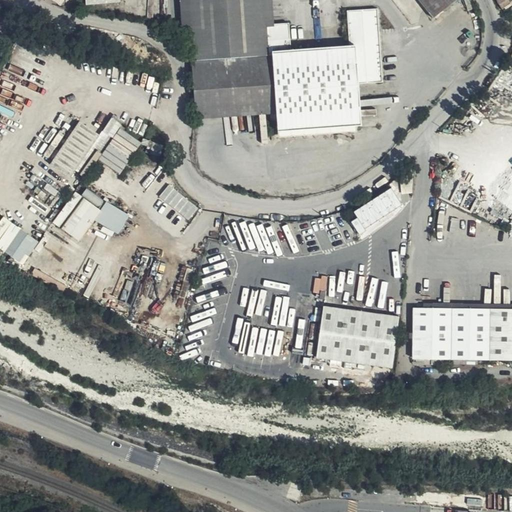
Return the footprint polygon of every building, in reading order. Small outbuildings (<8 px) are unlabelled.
[(182,0),(188,61),(268,55),(266,27),(274,27),(273,23),(271,0),(182,0)] [(415,0),(431,19),(454,0),(415,0)] [(353,48),(356,86),(383,84),(379,8),(346,9),(348,48),(353,48)] [(268,55),(290,52),(288,22),(273,23),(274,27),(266,27),(268,55)] [(268,55),(273,114),(274,132),(359,126),(356,86),(353,48),(348,48),(290,52),(268,55)] [(193,121),(273,114),(268,55),(188,61),(193,121)] [(111,141),(121,129),(123,126),(113,119),(101,135),(110,142),(111,141)] [(76,170),(101,135),(81,121),(51,163),(70,177),(76,170)] [(130,151),(138,141),(121,129),(111,141),(125,157),(130,151)] [(76,170),(86,178),(98,160),(110,142),(101,135),(76,170)] [(98,160),(114,172),(125,157),(111,141),(110,142),(98,160)] [(140,143),(138,141),(130,151),(125,157),(114,172),(117,174),(140,143)] [(170,183),(161,195),(189,218),(198,207),(170,183)] [(90,204),(96,196),(80,185),(75,193),(90,204)] [(85,211),(90,204),(75,193),(70,200),(85,211)] [(90,204),(100,212),(106,204),(96,196),(90,204)] [(370,205),(378,217),(391,207),(387,201),(385,203),(380,198),(370,205)] [(54,223),(68,234),(72,228),(77,221),(85,211),(70,200),(54,223)] [(77,221),(87,229),(100,212),(90,204),(85,211),(77,221)] [(369,234),(383,224),(378,217),(370,205),(355,214),(369,234)] [(3,216),(0,220),(0,247),(24,263),(39,239),(3,216)] [(79,242),(87,229),(77,221),(72,228),(68,234),(79,242)] [(328,276),(316,275),(315,291),(327,292),(328,276)] [(391,370),(398,318),(322,307),(314,359),(391,370)] [(451,362),(451,309),(412,308),(411,361),(451,362)] [(487,363),(489,309),(451,309),(451,362),(487,363)] [(511,309),(489,309),(487,363),(511,363),(511,309)]
